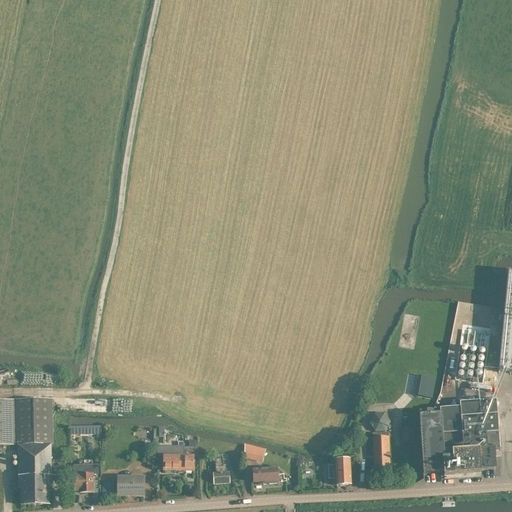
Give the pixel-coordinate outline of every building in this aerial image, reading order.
[(511,268),(506,268),(497,368),(511,369),(511,268)] [(52,441),(51,395),(0,395),(0,441),(16,441),(17,485),(19,485),(20,501),(48,501),(48,488),(50,488),(50,473),(58,472),(58,468),(64,468),(64,460),(50,460),(49,441),(52,441)] [(493,446),(498,446),(495,396),(458,399),(459,404),(439,405),(418,406),(422,469),(442,467),(443,472),(453,471),(480,469),(479,466),(494,465),(493,446)] [(373,411),(368,419),(373,427),(384,427),(389,418),(384,410),(373,411)] [(411,423),(401,424),(402,438),(412,437),(411,423)] [(373,471),(389,471),(387,433),(371,434),(373,471)] [(245,441),(244,441),(242,453),(260,457),(263,445),(245,441)] [(182,452),(167,452),(168,443),(156,443),(156,452),(162,452),(162,468),(181,468),(182,452)] [(191,468),(191,452),(196,452),(196,444),(182,443),(182,452),(181,468),(191,468)] [(213,480),(227,479),(227,469),(224,469),(223,462),(221,463),(220,454),(213,455),(214,470),(212,470),(213,480)] [(334,462),(327,462),(328,475),(334,475),(335,481),(350,480),(349,456),(334,457),(334,462)] [(78,489),(92,489),(91,471),(97,471),(97,463),(72,464),(73,487),(78,487),(78,489)] [(276,465),(251,467),(252,479),(262,478),(262,479),(267,479),(267,481),(277,480),(276,465)] [(116,492),(142,492),(142,474),(116,474),(116,492)] [(112,492),(113,480),(101,479),(100,491),(112,492)]
